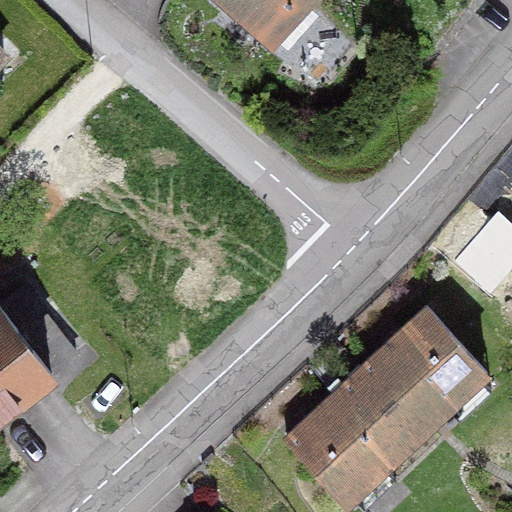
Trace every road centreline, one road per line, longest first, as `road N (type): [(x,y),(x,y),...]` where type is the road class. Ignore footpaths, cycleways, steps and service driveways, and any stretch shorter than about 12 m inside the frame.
road 1 (residential): [(65,0),(350,250)]
road 2 (residential): [(79,511),(350,250)]
road 3 (residential): [(350,250),(511,72)]
